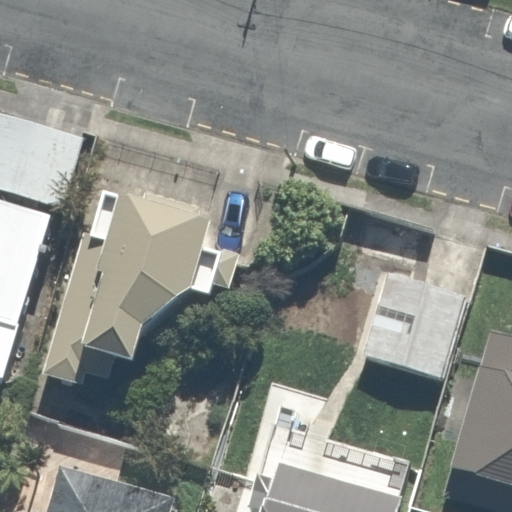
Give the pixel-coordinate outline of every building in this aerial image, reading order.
[(0,399),(19,405),(92,147),(0,120),(0,399)] [(229,243),(102,211),(59,384),(153,408),(169,345),(201,353),(229,243)] [(477,306),(383,280),(357,372),(403,385),(396,410),(444,424),(477,306)] [(511,511),(511,352),(492,346),(443,491),(505,511),(511,511)] [(413,511),(425,472),(328,445),(310,509),(287,503),(284,511),(413,511)] [(154,511),(61,487),(53,511),(154,511)]
